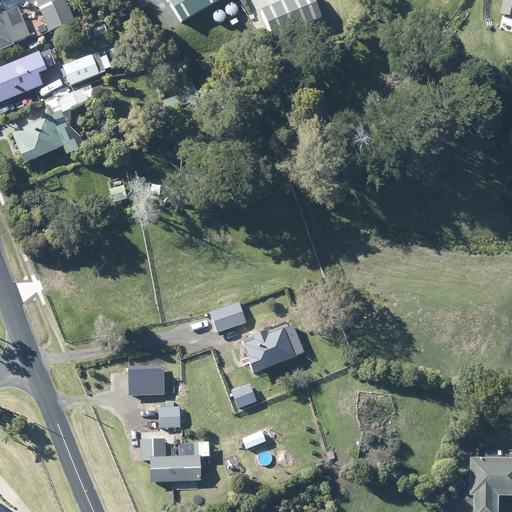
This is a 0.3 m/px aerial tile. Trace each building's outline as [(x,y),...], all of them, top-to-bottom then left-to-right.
[(321,21),(312,0),(293,0),(261,13),(273,40),(321,21)] [(511,0),(503,0),(500,16),(511,18),(511,0)] [(24,26),(23,24),(14,28),(7,11),(1,14),(1,12),(0,12),(0,51),(15,46),(15,44),(29,38),(28,35),(30,34),(26,25),(24,26)] [(47,68),(41,54),(40,52),(0,69),(0,103),(43,86),(44,85),(40,74),(48,71),(47,68)] [(63,66),(71,85),(71,86),(106,73),(98,52),(97,53),(63,66)] [(196,103),(193,93),(188,78),(172,82),(177,98),(162,102),(165,112),(196,103)] [(64,113),(72,110),(91,101),(86,88),(58,100),(64,113)] [(76,132),(71,127),(69,128),(63,115),(54,119),(52,116),(51,117),(13,134),(18,145),(20,150),(26,164),(64,147),(68,155),(85,147),(81,136),(76,132)] [(187,153),(201,149),(199,142),(185,146),(187,153)] [(124,186),(110,190),(113,203),(127,199),(124,186)] [(163,186),(152,186),(151,196),(163,197),(163,186)] [(232,329),(247,323),(240,302),(210,312),(211,313),(218,333),(232,329)] [(255,375),(296,357),(296,356),(305,352),(299,336),(302,335),(298,324),(284,329),(284,328),(268,335),(267,331),(261,334),(243,342),(249,356),(247,357),(248,359),(249,362),(255,375)] [(249,388),(234,393),(240,410),(254,406),(249,388)] [(160,428),(180,428),(180,407),(159,407),(160,428)] [(275,439),(272,430),(259,434),(262,443),(275,439)] [(166,457),(166,444),(166,440),(141,440),(141,460),(141,461),(152,461),(153,483),(202,481),(202,471),(201,456),(172,457),(166,457)] [(511,457),(511,458),(479,458),(473,458),(473,474),(472,482),(473,495),(476,495),(476,497),(476,511),(501,511),(501,496),(511,495),(511,457)]
